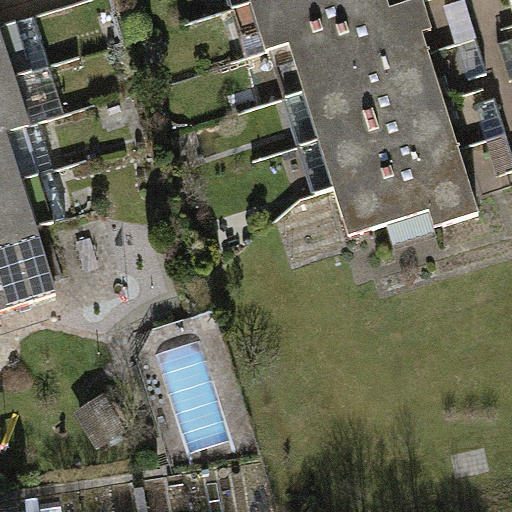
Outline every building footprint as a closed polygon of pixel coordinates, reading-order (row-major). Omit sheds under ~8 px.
[(288,45),(389,14),(385,0),(262,0),(250,4),(265,52),(288,45)] [(464,3),(445,9),(457,45),(475,39),(464,3)] [(421,4),(389,14),(288,45),(303,92),(427,54),(421,35),(430,32),(421,4)] [(14,24),(0,27),(0,37),(13,78),(30,73),(14,24)] [(0,81),(13,78),(0,37),(0,81)] [(475,39),(457,45),(468,81),(486,75),(475,39)] [(511,80),(511,40),(497,46),(509,81),(511,80)] [(303,92),(318,140),(442,102),(427,54),(303,92)] [(30,73),(13,78),(0,81),(0,134),(5,133),(63,115),(48,67),(30,73)] [(486,142),(505,136),(494,100),(475,106),(486,142)] [(457,150),(442,102),(318,140),(333,188),(457,150)] [(0,187),(20,181),(5,133),(0,134),(0,187)] [(497,177),(511,172),(511,157),(505,136),(486,142),(497,177)] [(478,215),(457,150),(333,188),(348,238),(428,213),(433,229),(478,215)] [(20,181),(0,187),(0,240),(35,229),(66,220),(51,171),(20,181)] [(0,312),(56,295),(35,229),(0,240),(0,312)] [(80,415),(99,444),(120,430),(101,401),(80,415)]
